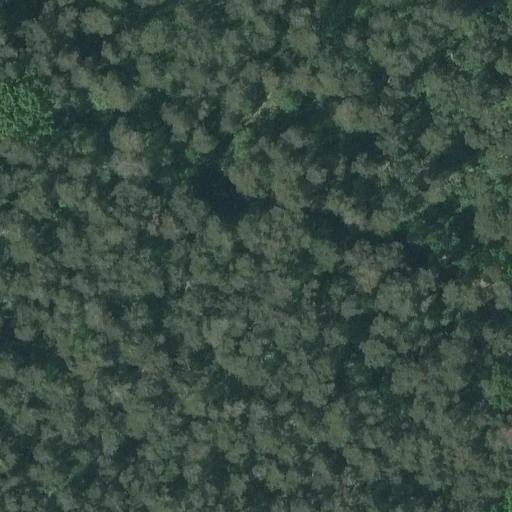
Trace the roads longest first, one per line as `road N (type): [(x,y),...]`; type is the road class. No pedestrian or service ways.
road 1 (track): [(511,320),(472,272),(426,239),(0,93)]
road 2 (track): [(198,160),(286,0)]
